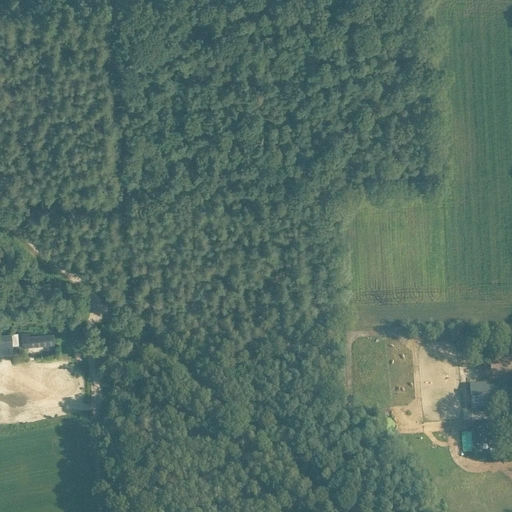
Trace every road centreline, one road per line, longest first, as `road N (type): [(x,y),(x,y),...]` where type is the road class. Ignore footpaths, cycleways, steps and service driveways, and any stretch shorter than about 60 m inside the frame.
road 1 (track): [(342,511),(0,211)]
road 2 (track): [(124,322),(111,0)]
road 3 (track): [(98,511),(89,326),(102,301)]
road 4 (track): [(141,511),(134,330)]
